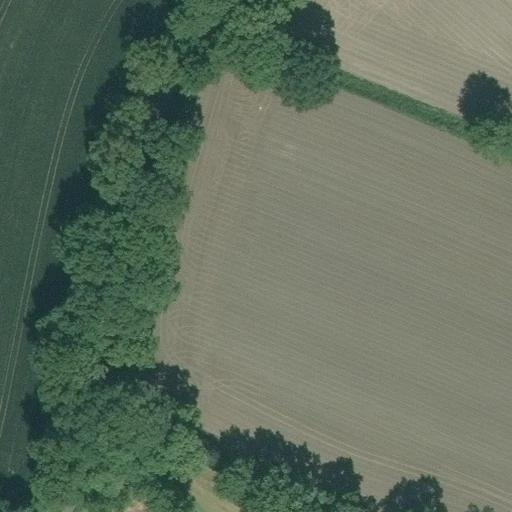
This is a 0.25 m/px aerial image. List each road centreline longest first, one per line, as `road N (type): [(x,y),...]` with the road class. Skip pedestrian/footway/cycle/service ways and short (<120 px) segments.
road 1 (unclassified): [(64,511),(93,415),(115,245),(178,67),(234,0)]
road 2 (track): [(93,415),(181,511)]
